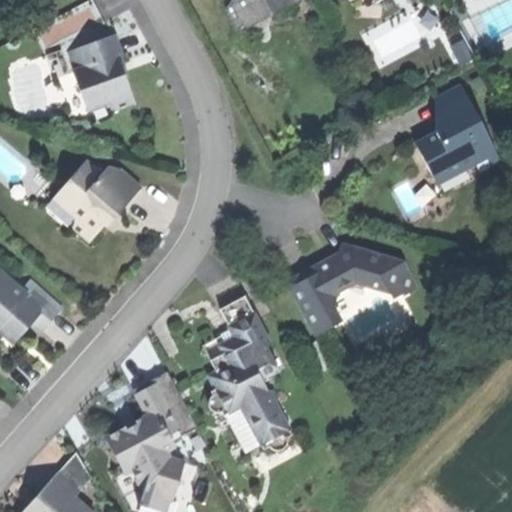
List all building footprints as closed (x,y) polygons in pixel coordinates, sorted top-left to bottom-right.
[(227,0),(226,3),(236,23),(269,6),(271,9),(288,0),(227,0)] [(257,36),(271,9),(269,6),(236,23),(257,36)] [(113,31),(67,48),(74,67),(71,68),(85,106),(107,97),(111,106),(132,98),(121,68),(116,54),(121,52),(113,31)] [(459,82),(434,95),(449,122),(415,140),(423,156),(430,170),(442,164),(466,164),(485,154),(489,162),(499,157),(459,82)] [(440,188),(489,162),(485,154),(466,164),(442,164),(430,170),(440,188)] [(82,157),(55,190),(77,209),(77,215),(95,230),(103,220),(100,218),(112,214),(124,199),(138,183),(115,164),(106,163),(99,171),(82,157)] [(67,226),(77,215),(77,209),(55,190),(42,205),(67,226)] [(286,279),(310,329),(324,322),(336,283),(346,278),(372,286),(383,281),(390,295),(413,284),(401,260),(339,242),(334,264),(323,262),(317,265),(311,268),(311,267),(286,279)] [(0,328),(15,341),(31,323),(40,331),(50,320),(62,307),(30,279),(21,288),(0,269),(0,328)] [(247,293),(220,307),(232,330),(236,337),(222,344),(225,351),(213,357),(218,369),(210,373),(217,387),(211,390),(214,394),(210,396),(208,403),(212,409),(220,413),(224,410),(226,415),(244,405),(266,448),(276,443),(284,447),(290,444),(290,435),(295,433),(272,388),(269,390),(263,378),(280,369),(267,344),(272,342),(247,293)] [(204,343),(213,357),(225,351),(222,344),(236,337),(232,330),(218,336),(204,343)] [(306,342),(319,369),(330,364),(318,337),(306,342)] [(168,369),(132,387),(146,414),(129,422),(106,434),(124,469),(132,466),(143,489),(172,498),(182,461),(169,457),(165,448),(173,445),(167,432),(167,429),(173,426),(177,427),(180,433),(196,425),(168,369)] [(76,452),(36,496),(38,498),(33,503),(29,508),(27,505),(20,511),(95,511),(77,495),(91,479),(76,452)]
